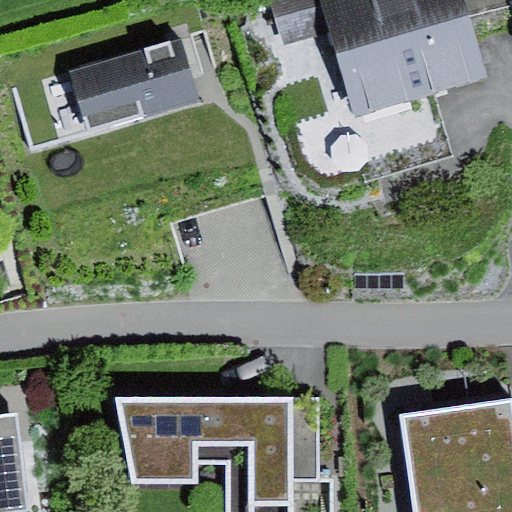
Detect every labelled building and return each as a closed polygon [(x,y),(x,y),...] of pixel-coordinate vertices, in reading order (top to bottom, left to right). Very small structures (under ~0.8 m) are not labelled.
[(268,0),(282,48),(333,34),(357,119),(488,82),(465,0),(268,0)] [(185,43),(71,73),(86,133),(201,103),(185,43)] [(320,399),(117,403),(133,484),(198,485),(197,449),(251,448),(252,506),(289,505),(289,480),(322,479),(320,399)] [(511,511),(511,401),(402,416),(415,511),(511,511)] [(28,511),(17,416),(0,418),(0,511),(28,511)]
